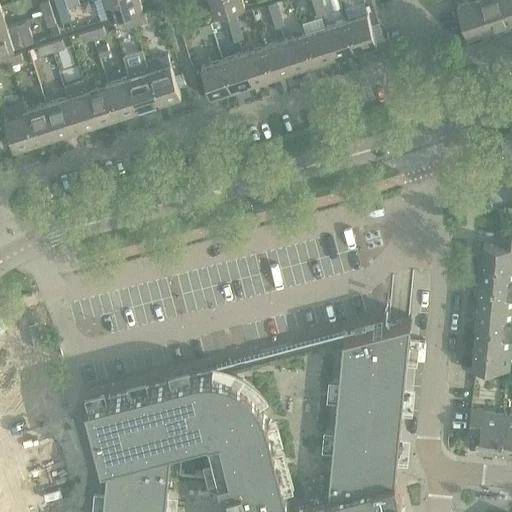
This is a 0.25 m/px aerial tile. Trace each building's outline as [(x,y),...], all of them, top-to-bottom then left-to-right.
[(39,3),(43,16),(53,13),(49,0),(39,3)] [(54,0),(58,11),(68,8),(65,0),(54,0)] [(105,0),(111,17),(143,7),(140,0),(105,0)] [(210,0),(215,15),(245,5),(243,0),(210,0)] [(326,12),(322,0),(321,0),(314,3),(318,15),(326,12)] [(468,36),(490,29),(480,0),(471,0),(457,5),(468,36)] [(480,0),(490,29),(510,22),(502,0),(480,0)] [(511,0),(502,0),(510,22),(511,20),(511,0)] [(269,4),(273,16),(281,14),(277,1),(269,4)] [(0,6),(0,29),(8,27),(2,6),(0,6)] [(58,11),(65,32),(75,29),(68,8),(58,11)] [(47,28),(57,25),(53,13),(43,16),(47,28)] [(133,16),(136,26),(147,22),(144,13),(133,16)] [(348,20),(357,49),(377,43),(368,13),(348,20)] [(285,26),(281,14),(273,16),(277,28),(285,26)] [(227,18),(231,29),(240,27),(236,15),(227,18)] [(123,30),(136,26),(133,16),(120,20),(123,30)] [(328,26),(339,55),(357,49),(348,20),(328,26)] [(0,29),(0,53),(26,45),(19,23),(8,27),(0,29)] [(214,32),(211,23),(198,27),(201,36),(214,32)] [(94,39),(95,39),(106,35),(103,26),(92,29),(94,39)] [(306,33),(316,62),(339,55),(328,26),(306,33)] [(244,39),(240,27),(231,29),(235,42),(244,39)] [(82,43),(95,39),(94,39),(92,29),(79,34),(82,43)] [(287,39),(296,69),(316,62),(306,33),(287,39)] [(51,43),(54,52),(65,48),(62,39),(50,43),(51,43)] [(266,46),(278,75),(296,69),(287,39),(266,46)] [(41,56),(54,52),(51,43),(50,43),(38,47),(41,56)] [(107,43),(98,47),(101,57),(111,54),(107,43)] [(247,52),(259,81),(278,75),(266,46),(247,52)] [(9,56),(12,65),(24,62),(21,52),(9,56)] [(224,59),(235,88),(259,81),(247,52),(224,59)] [(147,60),(160,102),(180,95),(167,54),(147,60)] [(0,69),(12,65),(9,56),(0,58),(0,69)] [(211,96),(235,88),(224,59),(202,67),(211,96)] [(130,77),(140,108),(160,102),(147,60),(125,67),(128,78),(130,77)] [(109,84),(119,115),(140,108),(130,77),(128,78),(109,84)] [(68,97),(78,128),(99,121),(88,90),(90,90),(86,79),(65,87),(68,97)] [(88,90),(99,121),(119,115),(109,84),(90,90),(88,90)] [(47,103),(57,135),(78,128),(68,97),(47,103)] [(36,141),(26,110),(23,100),(1,107),(14,148),(36,141)] [(26,110),(36,141),(57,135),(47,103),(26,110)] [(484,244),(481,267),(511,268),(511,235),(499,234),(498,245),(484,244)] [(511,268),(481,267),(480,287),(511,289),(511,268)] [(511,289),(480,287),(478,306),(511,309),(511,289)] [(511,309),(478,306),(476,325),(511,329),(511,309)] [(109,394),(87,400),(90,412),(93,425),(96,424),(106,460),(100,511),(406,511),(406,508),(403,508),(401,499),(403,498),(397,474),(412,316),(409,317),(408,317),(407,327),(390,326),(390,322),(344,333),(345,336),(110,397),(109,394)] [(511,329),(476,325),(474,345),(511,349),(511,329)] [(511,349),(474,345),(472,367),(510,371),(511,353),(511,349)] [(471,407),(469,433),(480,434),(479,449),(497,451),(500,412),(483,411),(483,408),(471,407)] [(511,413),(500,412),(497,451),(506,452),(506,454),(511,454),(511,413)]
